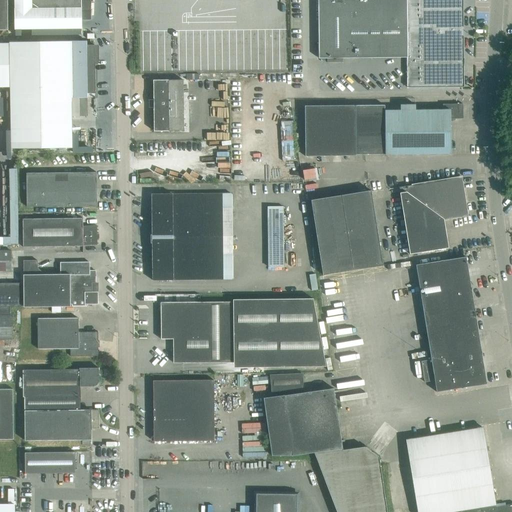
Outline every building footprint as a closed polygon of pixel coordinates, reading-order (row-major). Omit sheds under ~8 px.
[(16,0),(17,32),(82,30),(82,20),(91,20),(90,0),(16,0)] [(318,0),(319,58),(327,58),(327,63),(343,62),(343,58),(371,57),(407,57),(407,87),(464,87),(463,6),(462,0),(318,0)] [(95,64),(94,56),(98,54),(96,51),(94,52),(94,45),(87,45),(87,41),(74,41),(74,46),(75,80),(75,86),(75,93),(75,98),(88,98),(88,94),(95,93),(95,64)] [(71,42),(0,43),(0,87),(10,87),(11,148),(72,147),(71,42)] [(243,53),(243,70),(288,70),(288,52),(274,52),(265,52),(265,50),(251,50),(251,53),(243,53)] [(183,80),(153,80),(153,100),(149,100),(149,108),(153,108),(154,131),(184,131),(183,80)] [(450,119),(463,119),(463,104),(443,104),(443,110),(415,110),(415,105),(400,105),(400,110),(385,111),(385,105),(305,106),(305,156),(356,156),(356,155),(385,155),(451,154),(450,119)] [(294,135),(294,120),(282,121),(283,136),(294,135)] [(95,151),(96,122),(88,122),(87,150),(95,151)] [(314,169),(303,170),(304,180),(316,178),(314,169)] [(96,172),(80,172),(26,173),(27,207),(97,206),(96,172)] [(439,220),(467,215),(462,182),(457,178),(399,187),(410,254),(448,248),(447,238),(442,239),(439,220)] [(383,265),(371,190),(311,200),(323,275),(383,265)] [(196,194),(151,194),(152,280),(197,279),(223,279),(232,279),(232,257),(223,257),(223,210),(231,210),(231,193),(222,193),(196,194)] [(283,206),(268,206),(269,267),(284,267),(283,206)] [(83,218),(80,218),(23,219),(23,247),(83,246),(83,245),(97,245),(97,226),(83,226),(83,218)] [(11,250),(0,250),(0,270),(12,271),(11,250)] [(431,360),(422,361),(425,382),(435,380),(436,392),(486,384),(466,257),(416,265),(431,360)] [(89,262),(80,262),(60,262),(60,274),(38,275),(38,260),(24,261),(24,283),(0,283),(0,314),(10,315),(10,307),(22,307),(22,305),(24,305),(24,307),(70,306),(70,304),(72,304),(72,306),(85,306),(85,304),(98,304),(98,292),(94,292),(93,279),(96,277),(96,270),(90,270),(89,262)] [(311,289),(318,288),(315,274),(309,275),(311,289)] [(326,366),(313,299),(233,299),(233,302),(197,302),(160,302),(161,339),(173,339),(173,363),(234,362),(234,367),(258,367),(326,366)] [(0,339),(12,339),(12,315),(10,315),(0,314),(0,339)] [(98,332),(80,332),(78,332),(78,318),(37,319),(38,349),(70,348),(70,356),(98,356),(98,332)] [(336,337),(338,355),(365,351),(363,334),(336,337)] [(80,410),(80,387),(89,386),(92,386),(94,386),(96,385),(97,383),(99,381),(99,368),(79,368),(79,369),(23,369),(23,397),(24,397),(25,440),(91,440),(91,428),(99,428),(99,410),(80,410)] [(303,390),(302,373),(270,374),(271,392),(303,390)] [(215,441),(214,380),(153,380),(154,441),(215,441)] [(13,389),(0,388),(0,439),(13,439),(13,389)] [(334,388),(284,395),(264,398),(272,455),(293,456),(314,452),(336,511),(386,511),(379,457),(365,446),(342,450),(334,388)] [(460,511),(511,511),(511,503),(505,505),(505,503),(495,504),(482,427),(406,440),(418,511),(449,511),(460,510),(460,511)] [(25,473),(75,473),(75,452),(25,452),(25,473)] [(14,504),(14,489),(8,489),(8,504),(0,503),(0,511),(14,511),(14,504)] [(296,511),(297,494),(256,493),(255,511),(296,511)]
